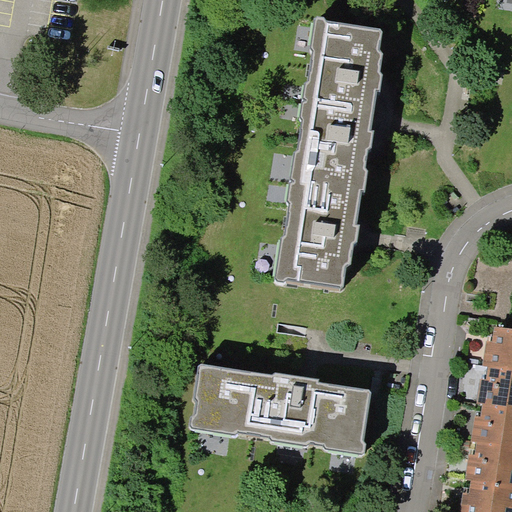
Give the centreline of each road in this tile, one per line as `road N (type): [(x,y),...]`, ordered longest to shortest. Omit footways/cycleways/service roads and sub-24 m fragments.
road 1 (secondary): [(68,511),(129,146)]
road 2 (residential): [(413,511),(453,269),(468,239),(511,210)]
road 3 (secondary): [(129,146),(155,0)]
road 4 (residential): [(0,103),(129,146)]
